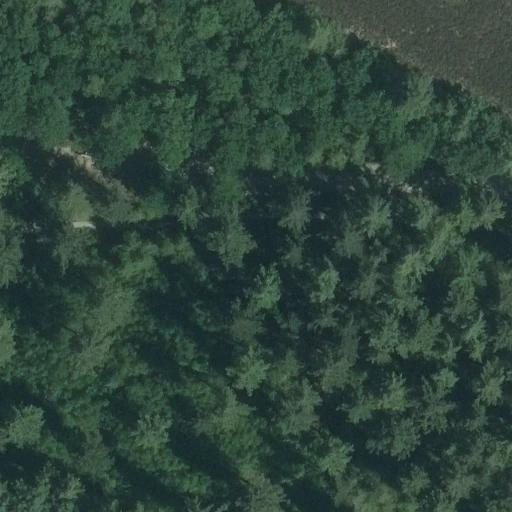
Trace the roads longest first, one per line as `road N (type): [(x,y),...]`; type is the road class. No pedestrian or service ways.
road 1 (track): [(333,177),(115,160),(0,140)]
road 2 (track): [(511,183),(333,177)]
